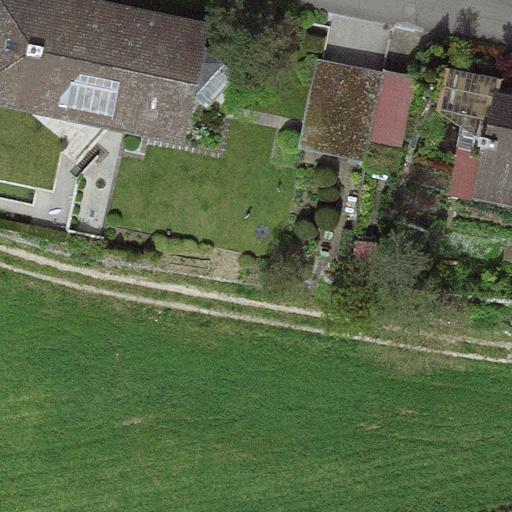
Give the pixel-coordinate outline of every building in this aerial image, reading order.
[(209,21),(103,0),(0,0),(0,106),(184,144),(194,96),(223,63),(203,46),(209,21)] [(383,71),(316,57),(297,148),(364,162),(368,140),(383,71)] [(237,76),(223,63),(194,96),(208,108),(237,76)] [(494,94),(499,95),(503,79),(445,67),(436,111),(461,127),(456,148),(482,153),(494,94)] [(384,69),(383,71),(368,140),(401,147),(416,76),(384,69)] [(511,97),(499,95),(494,94),(482,153),(472,201),(511,208),(511,97)]
